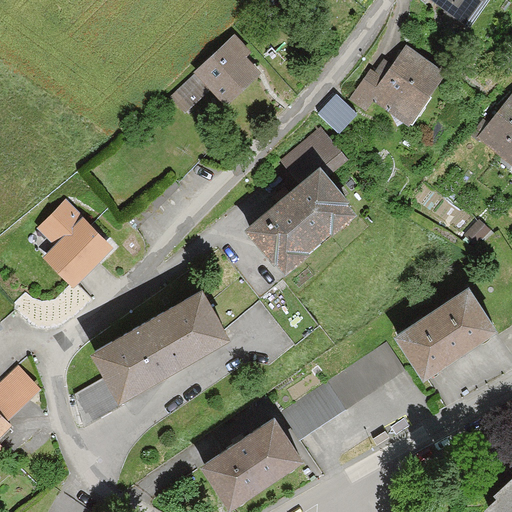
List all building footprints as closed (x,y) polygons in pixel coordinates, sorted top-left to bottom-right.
[(447,0),(477,22),(492,0),(447,0)] [(272,67),(240,32),(173,93),(192,109),(218,85),(233,100),(272,67)] [(419,120),(455,68),(415,41),(392,75),(378,66),(366,85),(419,120)] [(319,109),(339,128),(357,109),(337,90),(319,109)] [(511,99),(486,131),(511,153),(511,99)] [(329,124),(289,156),(311,182),(335,162),(350,150),(329,124)] [(261,222),(297,267),(371,207),(335,162),(311,182),(261,222)] [(69,195),(42,223),(60,240),(48,253),(80,283),(121,243),(69,195)] [(472,284),(401,331),(429,374),(501,325),(472,284)] [(206,288),(99,345),(113,372),(125,395),(232,338),(206,288)] [(385,342),(281,413),(320,472),(425,401),(385,342)] [(22,363),(0,384),(0,450),(7,444),(1,437),(46,386),(22,363)] [(113,372),(76,392),(91,419),(128,400),(125,395),(113,372)] [(271,418),(199,465),(231,509),(301,463),(271,418)] [(511,511),(511,477),(488,498),(501,511),(511,511)]
